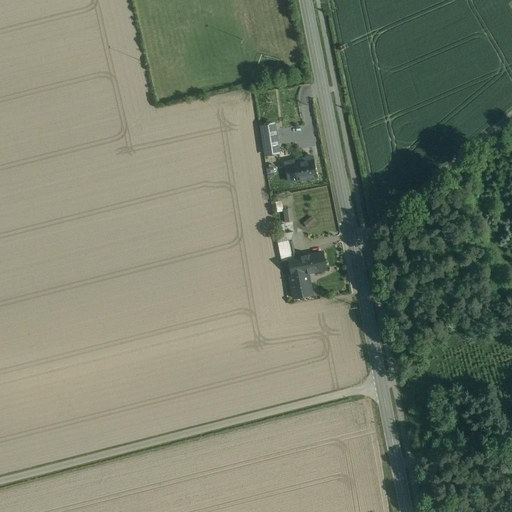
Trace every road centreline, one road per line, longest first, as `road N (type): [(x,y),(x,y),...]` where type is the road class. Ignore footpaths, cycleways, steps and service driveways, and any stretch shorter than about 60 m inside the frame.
road 1 (secondary): [(353,242),(406,511)]
road 2 (secondary): [(305,0),(353,242)]
road 3 (unclassified): [(511,115),(353,242)]
road 4 (track): [(460,155),(511,282)]
